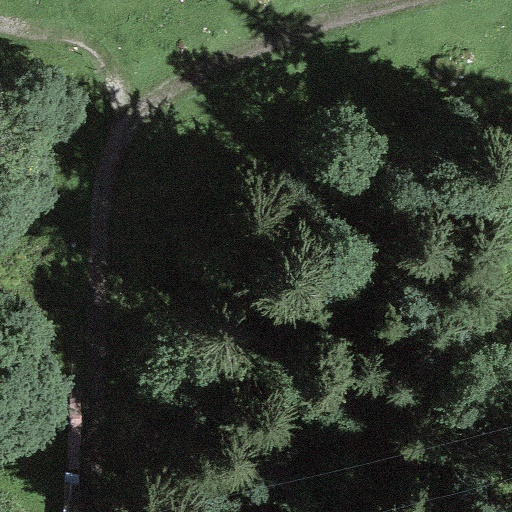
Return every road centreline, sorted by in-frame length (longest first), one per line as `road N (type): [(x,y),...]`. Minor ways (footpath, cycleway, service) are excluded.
road 1 (track): [(90,511),(126,118)]
road 2 (track): [(126,118),(207,60),(394,0)]
road 3 (track): [(126,118),(107,61),(76,37),(0,22)]
